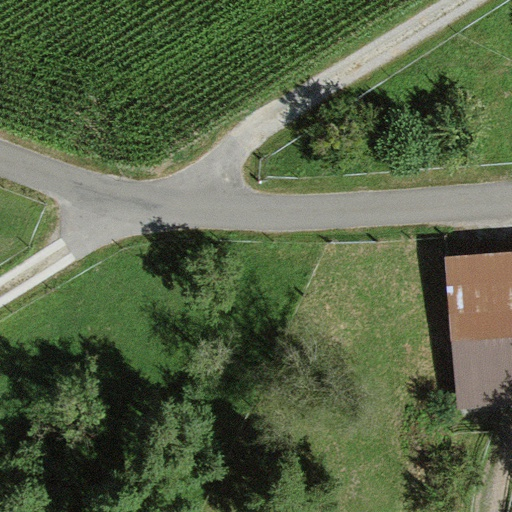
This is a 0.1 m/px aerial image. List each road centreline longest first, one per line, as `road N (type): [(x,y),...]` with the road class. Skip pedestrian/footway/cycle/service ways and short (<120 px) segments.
road 1 (track): [(456,0),(0,287)]
road 2 (residential): [(511,200),(126,207)]
road 3 (unclassified): [(126,207),(0,155)]
